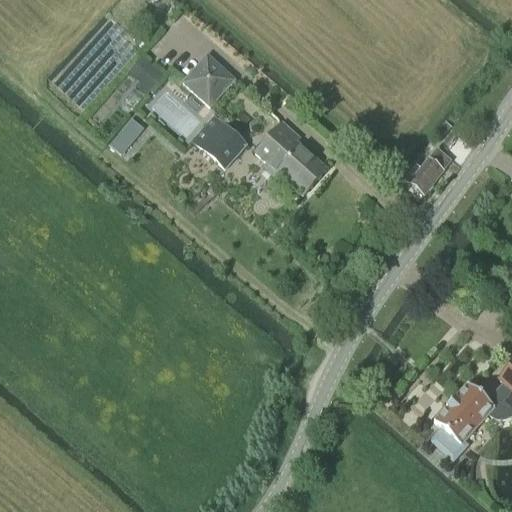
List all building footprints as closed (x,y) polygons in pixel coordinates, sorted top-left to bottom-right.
[(181,86),(208,110),(232,82),(205,58),(181,86)] [(224,174),(246,150),(214,122),(193,145),(224,174)] [(280,126),(277,129),(253,156),(300,199),(324,172),(290,141),(294,138),(280,126)] [(422,198),(450,163),(435,151),(407,186),(422,198)] [(442,432),(431,445),(452,463),(466,448),(463,446),(488,417),(490,418),(491,419),(492,420),(494,421),(495,422),(497,422),(498,423),(500,423),(501,423),(503,422),(505,422),(506,422),(508,421),(509,420),(510,419),(511,418),(511,417),(511,364),(497,382),(503,387),(488,405),(467,386),(454,401),(454,400),(445,410),(446,411),(433,425),(442,432)]
